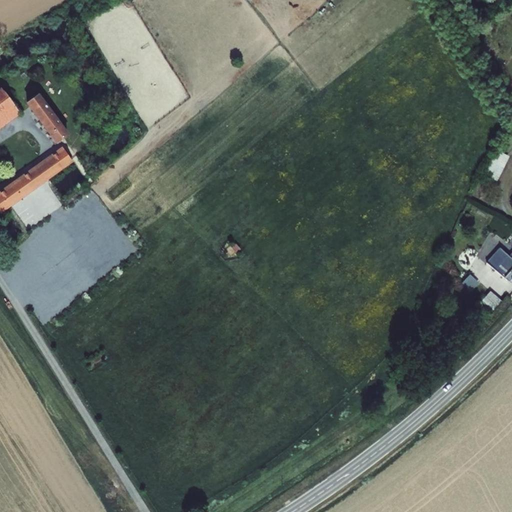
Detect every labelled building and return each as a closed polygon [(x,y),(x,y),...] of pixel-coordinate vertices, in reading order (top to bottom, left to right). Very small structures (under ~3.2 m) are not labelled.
[(1,81),(0,82),(0,122),(20,108),(1,81)] [(67,129),(41,89),(29,98),(55,137),(67,129)] [(0,205),(79,148),(70,135),(0,186),(0,205)] [(496,180),(508,156),(495,149),(483,174),(496,180)] [(511,169),(498,200),(511,205),(511,169)] [(511,295),(511,249),(505,260),(495,252),(481,271),(511,295)] [(469,274),(460,281),(469,291),(478,283),(469,274)] [(480,301),(491,310),(501,300),(490,290),(480,301)]
